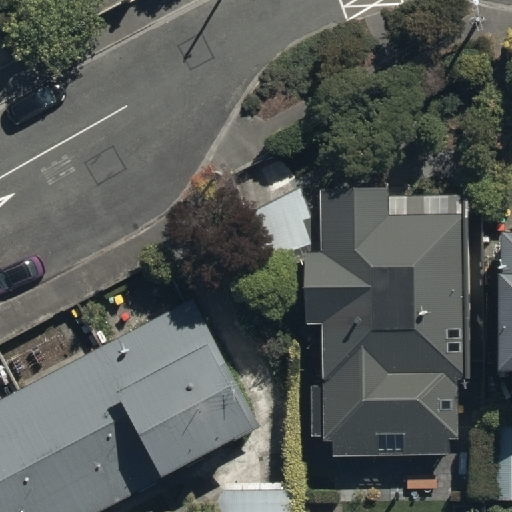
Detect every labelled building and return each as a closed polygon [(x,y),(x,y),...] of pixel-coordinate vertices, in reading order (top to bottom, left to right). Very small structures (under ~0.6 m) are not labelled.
[(463,188),(386,189),(386,175),(324,175),(324,241),(311,241),(312,315),(323,314),(324,367),(310,367),(310,433),(335,433),(335,446),(454,445),(453,368),(465,368),(463,188)] [(511,213),(501,214),(502,352),(511,351),(511,213)] [(97,511),(263,420),(192,293),(0,400),(0,511),(97,511)] [(511,420),(491,421),(492,492),(511,492),(511,420)] [(210,481),(210,511),(299,511),(299,479),(210,481)]
